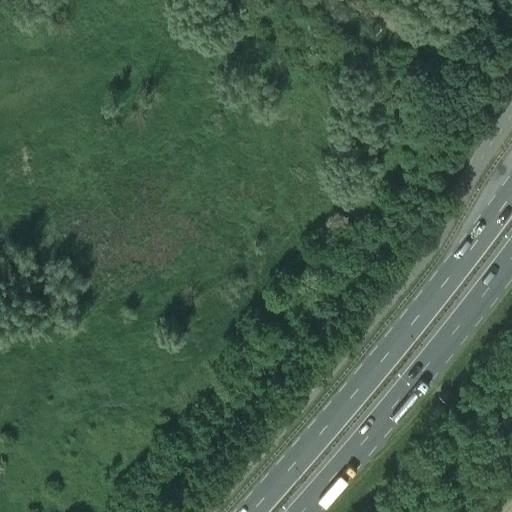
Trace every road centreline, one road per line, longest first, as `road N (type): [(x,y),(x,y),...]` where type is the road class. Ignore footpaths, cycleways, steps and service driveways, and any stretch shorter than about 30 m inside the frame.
road 1 (trunk): [(511,197),(247,511)]
road 2 (trunk): [(299,511),(511,258)]
